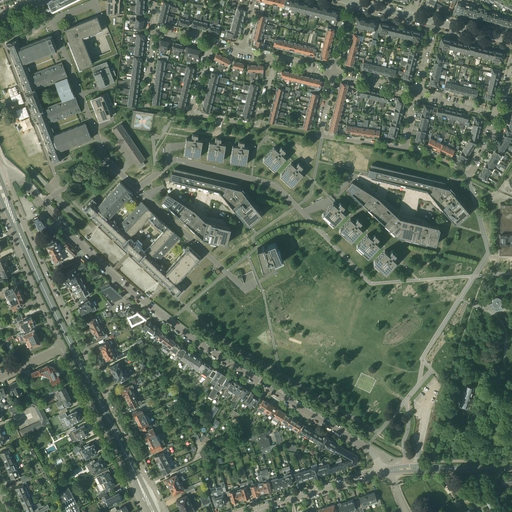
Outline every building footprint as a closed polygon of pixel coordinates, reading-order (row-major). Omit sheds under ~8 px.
[(73,0),(54,0),(53,1),(53,0),(48,3),(52,11),(57,9),(57,8),(73,0)] [(107,0),(107,13),(119,14),(120,2),(119,0),(107,0)] [(289,8),(290,8),(291,0),(290,0),(284,0),(283,7),(286,8),(285,12),(288,13),(289,8)] [(296,10),(299,11),(301,3),(299,2),(299,1),(295,0),(293,0),(294,1),(291,0),(290,8),(292,9),(291,12),(295,13),(296,10)] [(502,0),(500,6),(502,7),(503,6),(507,9),(511,1),(510,1),(510,0),(502,0)] [(163,1),(162,6),(177,10),(178,10),(179,8),(172,6),(173,4),(170,3),(163,1)] [(441,8),(436,6),(426,1),(424,6),(428,8),(428,6),(441,10),(441,8)] [(303,3),(301,3),(299,11),(302,11),(301,14),(306,15),(306,12),(309,13),(311,5),(308,4),(308,3),(304,2),(303,3)] [(460,14),(461,14),(463,6),(460,5),(460,3),(457,2),(453,13),(460,15),(460,14)] [(465,6),(463,6),(461,14),(467,16),(470,3),(466,2),(465,6)] [(470,3),(467,16),(473,17),(475,8),(472,8),(473,4),(470,3)] [(315,15),(318,15),(320,7),(317,7),(318,5),(314,4),(314,6),(311,5),(309,13),(310,13),(310,16),(314,17),(315,15)] [(322,8),(320,7),(318,15),(321,16),(320,19),(324,20),(325,17),(327,18),(329,10),(327,9),(327,8),(322,6),(322,8)] [(478,9),(475,8),(473,17),(479,19),(482,8),(478,7),(478,9)] [(482,8),(479,19),(485,20),(487,12),(488,11),(485,11),(485,9),(482,8)] [(339,12),(329,10),(327,18),(330,18),(329,21),(330,21),(330,22),(336,24),(339,12)] [(492,13),(487,12),(485,20),(493,22),(495,13),(492,12),(492,13)] [(498,14),(495,13),(493,22),(500,23),(502,16),(497,15),(498,14)] [(196,28),(200,15),(197,14),(196,20),(193,19),(192,26),(196,28)] [(97,16),(64,28),(80,69),(93,64),(82,36),(102,29),(97,16)] [(502,16),(500,23),(500,24),(507,26),(507,25),(509,17),(506,17),(506,18),(502,17),(502,16)] [(363,28),(365,28),(367,20),(365,20),(365,18),(361,17),(360,18),(358,18),(356,26),(359,27),(358,29),(363,30),(363,28)] [(214,20),(211,20),(208,32),(213,33),(217,19),(217,18),(214,18),(214,20)] [(375,30),(377,23),(375,22),(375,20),(370,19),(370,21),(367,20),(365,28),(368,29),(367,31),(371,33),(372,30),(375,30)] [(142,30),(143,25),(130,21),(125,20),(125,29),(129,30),(127,27),(127,23),(132,24),(132,23),(135,24),(134,28),(131,27),(131,29),(130,28),(129,30),(136,31),(137,29),(142,30)] [(233,23),(232,27),(240,29),(241,23),(228,20),(227,22),(230,23),(230,22),(233,23)] [(265,22),(258,20),(256,24),(270,28),(273,29),(273,26),(271,26),(271,25),(265,24),(265,22)] [(377,23),(375,30),(378,31),(379,31),(381,32),(381,34),(385,36),(386,33),(389,33),(391,26),(391,25),(380,23),(377,23)] [(401,28),(391,26),(389,33),(392,34),(391,37),(395,38),(396,35),(399,36),(401,28)] [(411,31),(401,28),(399,36),(402,37),(401,40),(406,41),(407,38),(410,39),(412,31),(411,30),(411,31)] [(262,34),(263,31),(255,29),(254,34),(268,38),(270,38),(271,36),(262,34)] [(225,31),(222,30),(222,33),(225,33),(225,32),(227,33),(226,37),(234,40),(236,34),(225,31)] [(422,33),(412,31),(410,39),(413,39),(412,42),(416,43),(417,40),(420,41),(422,33)] [(52,128),(50,128),(49,124),(81,111),(62,62),(30,75),(28,71),(30,70),(29,67),(27,68),(25,63),(57,51),(51,35),(19,48),(18,45),(20,45),(18,39),(16,40),(15,40),(6,44),(7,47),(9,51),(11,55),(12,55),(26,91),(25,92),(28,100),(30,105),(31,106),(34,114),(35,114),(49,150),(48,150),(50,154),(49,155),(51,159),(53,163),(62,159),(62,158),(66,157),(64,151),(60,153),(59,151),(91,138),(86,123),(53,136),(51,132),(54,131),(52,128)] [(441,38),(439,46),(443,47),(442,49),(446,50),(447,48),(450,48),(452,40),(441,38)] [(256,40),(255,40),(254,44),(268,48),(269,46),(263,44),(263,42),(261,41),(256,40)] [(450,48),(449,53),(451,54),(451,52),(452,52),(457,53),(456,54),(459,55),(460,51),(462,43),(455,42),(455,41),(452,40),(450,48)] [(171,42),(165,41),(162,53),(164,54),(165,51),(165,52),(166,49),(169,50),(171,42)] [(175,57),(178,58),(180,50),(182,51),(184,45),(179,43),(176,55),(175,57)] [(462,43),(460,51),(463,52),(463,54),(465,55),(467,56),(467,55),(470,56),(471,53),(473,45),(468,44),(468,45),(467,45),(462,43)] [(0,45),(0,142),(4,154),(29,166),(30,165),(48,182),(53,177),(48,165),(49,164),(2,45),(0,45)] [(473,45),(471,53),(474,54),(473,57),(475,57),(477,58),(478,55),(481,56),(483,48),(478,47),(477,47),(477,46),(473,45)] [(195,57),(197,49),(192,47),(188,62),(188,64),(190,64),(192,56),(195,57)] [(483,48),(481,56),(484,57),(484,59),(488,61),(489,58),(492,58),(494,50),(493,50),(493,51),(483,48)] [(200,58),(202,50),(197,49),(195,57),(193,62),(196,62),(196,59),(195,59),(196,57),(200,58)] [(494,50),(492,58),(495,59),(494,62),(499,63),(499,60),(502,61),(504,53),(494,50)] [(403,53),(403,54),(408,55),(408,58),(415,60),(416,60),(417,56),(417,55),(409,53),(404,51),(403,53)] [(218,62),(222,55),(218,53),(218,52),(217,52),(217,53),(211,64),(213,66),(216,60),(218,62)] [(226,57),(225,57),(222,55),(218,62),(220,63),(218,68),(220,69),(226,57)] [(227,66),(230,60),(227,58),(226,57),(220,69),(222,70),(225,65),(227,66)] [(372,71),(372,72),(378,73),(381,59),(379,58),(379,60),(378,60),(378,63),(379,63),(378,65),(374,64),(372,71)] [(115,70),(111,72),(109,66),(107,61),(92,67),(100,87),(107,84),(114,81),(113,77),(117,75),(115,70)] [(236,75),(239,62),(240,62),(238,62),(234,61),(232,68),(235,68),(234,74),(232,74),(231,77),(235,78),(236,75)] [(243,70),(244,63),(240,62),(239,62),(236,75),(238,76),(240,70),(243,70)] [(399,62),(398,64),(400,65),(406,66),(405,68),(405,69),(412,71),(413,70),(414,65),(401,62),(399,62)] [(383,74),(389,76),(389,75),(392,64),(389,64),(389,66),(390,66),(389,68),(385,67),(383,74)] [(434,65),(433,70),(446,74),(447,71),(441,70),(442,67),(434,65)] [(185,73),(184,75),(192,77),(193,73),(180,69),(179,72),(185,73)] [(212,72),(210,77),(227,81),(229,81),(229,79),(225,78),(221,77),(222,74),(217,73),(215,73),(212,72)] [(485,75),(485,77),(497,80),(498,80),(499,75),(491,73),(487,72),(487,75),(485,75)] [(430,80),(430,81),(438,83),(443,84),(444,83),(444,82),(439,80),(439,78),(432,76),(431,76),(430,80)] [(485,80),(484,82),(489,84),(496,85),(497,80),(485,77),(484,80),(485,80)] [(445,82),(444,89),(449,90),(449,91),(449,90),(452,79),(449,78),(449,81),(450,81),(450,83),(445,82)] [(322,80),(317,79),(315,86),(321,88),(321,87),(324,87),(325,82),(322,81),(322,80)] [(455,91),(455,92),(460,93),(463,81),(461,80),(460,83),(461,84),(461,85),(456,84),(455,91)] [(460,93),(466,95),(466,94),(468,87),(469,82),(463,81),(460,93)] [(217,84),(209,82),(208,87),(225,91),(225,88),(216,86),(217,84)] [(466,94),(466,95),(471,96),(471,95),(474,84),(472,84),(471,86),(472,86),(472,88),(468,87),(466,94)] [(256,95),(257,90),(243,87),(243,89),(249,90),(248,93),(256,95)] [(277,87),(276,93),(289,96),(289,93),(283,92),(284,89),(277,87)] [(482,87),(482,89),(487,91),(486,94),(493,96),(494,96),(495,91),(495,90),(482,87)] [(181,93),(181,95),(188,97),(189,92),(176,89),(174,89),(174,90),(175,91),(181,93)] [(362,89),(359,102),(362,103),(363,97),(366,98),(368,91),(368,90),(362,89)] [(207,91),(206,96),(219,100),(220,97),(214,96),(215,93),(207,91)] [(379,93),(373,92),(370,105),(373,105),(374,100),(377,100),(378,93),(379,93)] [(92,99),(95,108),(95,109),(95,111),(96,110),(100,120),(106,117),(116,114),(108,93),(92,99)] [(246,100),(245,103),(253,105),(255,100),(241,96),(238,96),(237,98),(246,100)] [(275,97),(273,102),(286,105),(287,103),(281,102),(282,99),(275,97)] [(178,108),(185,109),(186,102),(174,99),(173,101),(179,102),(178,108)] [(212,105),(212,103),(204,101),(203,106),(216,109),(217,110),(218,107),(212,105)] [(251,115),(252,110),(238,106),(238,108),(244,110),(243,112),(243,113),(251,115)] [(272,107),(271,112),(284,115),(284,113),(278,111),(279,109),(272,107)] [(443,116),(447,117),(448,110),(443,109),(440,122),(442,122),(443,116)] [(243,113),(243,112),(238,111),(238,113),(240,114),(240,113),(243,114),(242,118),(250,120),(251,115),(243,113)] [(454,111),(453,112),(450,124),(453,125),(454,119),(457,120),(459,113),(459,112),(454,111)] [(421,115),(420,119),(421,119),(428,121),(433,122),(434,119),(434,118),(435,117),(429,115),(422,114),(421,113),(421,115)] [(464,114),(461,127),(463,127),(464,125),(466,126),(467,125),(467,122),(468,122),(469,115),(464,114)] [(276,121),(277,118),(270,117),(268,122),(281,125),(282,123),(276,121)] [(119,139),(118,140),(120,144),(122,143),(137,164),(140,167),(145,164),(143,160),(145,158),(136,145),(137,144),(136,142),(134,143),(121,124),(113,130),(119,139)] [(503,137),(510,142),(511,140),(511,134),(511,133),(505,132),(504,132),(503,137)] [(427,144),(432,147),(437,136),(435,135),(434,137),(435,138),(434,140),(431,138),(427,144)] [(507,146),(510,142),(503,137),(501,142),(507,146)] [(203,140),(186,138),(184,154),(200,157),(203,140)] [(478,139),(477,139),(471,138),(468,142),(475,146),(478,139)] [(440,143),(437,149),(437,150),(442,152),(442,151),(445,145),(447,141),(445,140),(444,142),(445,143),(444,144),(440,143)] [(223,160),(226,144),(210,141),(207,158),(223,160)] [(442,151),(447,154),(452,144),(449,142),(448,145),(449,145),(449,147),(445,145),(442,151),(442,152),(442,151)] [(475,146),(468,142),(465,147),(472,151),(475,146)] [(501,142),(498,146),(504,150),(507,146),(501,142)] [(454,145),(452,144),(447,154),(452,156),(455,150),(451,148),(452,146),(453,147),(454,145)] [(249,147),(233,145),(230,162),(246,164),(249,147)] [(502,154),(504,150),(498,146),(497,147),(496,147),(495,150),(502,154)] [(286,158),(274,147),(263,159),(275,170),(286,158)] [(469,155),(472,151),(465,147),(463,150),(469,155)] [(469,155),(463,150),(459,155),(466,159),(466,160),(469,155)] [(493,153),(492,155),(499,159),(502,154),(495,150),(493,153)] [(466,160),(466,159),(459,155),(458,157),(457,156),(455,158),(463,163),(466,160)] [(496,163),(499,159),(492,155),(490,159),(496,163)] [(490,159),(487,163),(494,167),(496,163),(490,159)] [(292,186),(303,174),(291,163),(280,175),(292,186)] [(491,172),(494,167),(487,163),(486,163),(484,167),(484,168),(491,172)] [(371,178),(374,179),(377,166),(372,164),(370,169),(369,168),(367,175),(372,176),(371,178)] [(379,180),(382,167),(377,166),(374,179),(379,180)] [(388,168),(382,167),(379,180),(384,182),(388,168)] [(484,168),(481,172),(488,176),(491,172),(484,168),(484,167),(484,168)] [(174,168),(173,172),(172,172),(170,179),(174,180),(174,182),(177,183),(180,170),(174,168)] [(390,183),(393,169),(388,168),(384,182),(390,183)] [(398,171),(393,169),(390,183),(395,184),(398,171)] [(186,171),(180,170),(177,183),(182,184),(186,171)] [(191,172),(186,171),(182,184),(188,186),(191,172)] [(400,185),(403,172),(398,171),(395,184),(400,185)] [(196,173),(191,172),(188,186),(193,187),(196,173)] [(408,173),(403,172),(400,185),(405,187),(408,173)] [(487,178),(488,176),(481,172),(479,176),(483,179),(481,181),(485,183),(488,179),(487,178)] [(193,187),(198,188),(201,175),(196,173),(193,187)] [(410,188),(414,175),(408,173),(405,187),(410,188)] [(207,176),(201,175),(198,188),(203,189),(207,176)] [(410,188),(416,189),(419,176),(414,175),(410,188)] [(212,177),(207,176),(203,189),(209,191),(212,177)] [(421,191),(424,177),(419,176),(416,189),(421,191)] [(209,191),(214,192),(217,178),(212,177),(209,191)] [(429,178),(424,177),(421,191),(426,192),(429,178)] [(222,180),(217,178),(214,192),(219,193),(222,180)] [(426,192),(429,193),(431,193),(432,193),(434,191),(441,186),(445,182),(435,180),(429,178),(426,192)] [(219,193),(222,194),(224,194),(227,181),(222,180),(219,193)] [(227,181),(224,194),(222,194),(247,224),(248,223),(249,224),(262,213),(256,206),(257,205),(243,188),(241,189),(233,187),(237,183),(227,181)] [(356,183),(352,181),(346,188),(347,189),(346,190),(350,194),(360,184),(357,182),(356,183)] [(162,264),(160,266),(157,262),(180,237),(142,202),(118,227),(115,224),(117,222),(114,219),(112,221),(109,218),(132,193),(120,182),(97,207),(95,205),(97,202),(93,199),(91,201),(84,208),(87,211),(87,212),(90,215),(94,217),(123,243),(122,244),(129,250),(129,251),(132,254),(132,253),(139,260),(140,259),(169,286),(168,287),(171,289),(171,290),(174,293),(178,295),(186,286),(182,283),(180,284),(178,282),(201,257),(189,246),(166,271),(163,268),(164,266),(162,264)] [(364,188),(360,184),(350,194),(354,198),(364,188)] [(470,212),(464,205),(465,204),(450,187),(449,188),(441,186),(434,191),(432,193),(431,193),(429,193),(455,223),(456,222),(457,223),(470,212)] [(365,189),(364,188),(354,198),(358,202),(368,192),(366,190),(365,189)] [(379,197),(366,190),(368,192),(358,202),(359,202),(362,205),(363,204),(397,235),(397,237),(427,244),(427,242),(436,244),(440,228),(439,228),(439,227),(400,217),(379,197)] [(172,196),(169,194),(168,194),(162,200),(163,201),(162,203),(166,207),(176,197),(173,194),(172,196)] [(170,210),(180,200),(176,197),(166,207),(170,210)] [(174,214),(183,204),(182,203),(182,202),(181,202),(180,200),(170,210),(174,214)] [(180,216),(203,238),(203,239),(218,243),(218,241),(227,244),(231,227),(229,227),(230,226),(205,220),(195,210),(182,202),(182,203),(183,204),(174,214),(175,215),(175,214),(178,217),(180,216)] [(334,225),(345,213),(333,202),(322,214),(334,225)] [(511,204),(501,204),(500,238),(499,254),(511,254),(511,204)] [(38,229),(44,227),(49,233),(54,228),(54,229),(54,228),(46,220),(42,215),(39,216),(38,216),(34,218),(35,221),(38,229)] [(351,241),(362,229),(350,218),(339,230),(351,241)] [(112,240),(98,227),(97,226),(96,226),(90,220),(88,224),(85,227),(80,232),(102,253),(114,265),(116,266),(118,262),(119,263),(124,257),(126,254),(113,242),(114,242),(112,240)] [(380,245),(368,234),(356,246),(368,257),(380,245)] [(51,254),(71,244),(66,239),(62,242),(57,245),(56,242),(54,242),(52,239),(45,242),(51,254)] [(283,261),(284,261),(278,247),(276,243),(275,244),(275,243),(268,246),(268,248),(265,249),(265,246),(257,248),(260,258),(257,259),(261,267),(252,270),(252,271),(260,289),(290,277),(284,262),(276,265),(276,264),(278,263),(279,264),(283,261)] [(64,259),(65,262),(74,257),(73,256),(77,251),(71,244),(51,254),(53,259),(52,260),(53,263),(55,262),(55,263),(57,262),(58,264),(59,264),(62,262),(63,261),(62,259),(64,259)] [(385,273),(397,261),(385,250),(373,262),(385,273)] [(161,292),(164,289),(159,284),(158,282),(157,283),(143,270),(129,256),(126,259),(121,265),(118,268),(117,268),(134,283),(153,301),(161,292)] [(241,275),(252,271),(252,270),(261,267),(257,259),(257,257),(236,265),(241,275)] [(0,269),(8,266),(5,258),(0,259),(0,269)] [(63,279),(65,279),(65,280),(76,275),(74,271),(85,266),(84,263),(62,274),(63,276),(62,277),(63,279)] [(12,273),(8,266),(0,269),(0,275),(2,274),(3,277),(12,273)] [(66,285),(67,285),(68,285),(69,286),(69,287),(81,281),(83,280),(79,273),(76,275),(65,280),(64,282),(66,285)] [(81,281),(69,287),(67,287),(70,292),(71,291),(72,291),(72,293),(84,287),(86,287),(86,286),(84,283),(83,284),(81,281)] [(17,285),(8,289),(5,290),(5,291),(7,295),(6,295),(8,300),(21,294),(20,293),(21,293),(22,292),(21,290),(19,290),(17,285)] [(113,302),(123,297),(110,286),(102,290),(113,299),(112,300),(113,302)] [(84,287),(72,293),(73,293),(71,294),(71,295),(72,298),(73,298),(74,298),(76,300),(85,295),(85,296),(90,294),(88,289),(87,289),(86,287),(84,287)] [(21,294),(8,300),(10,304),(11,303),(12,306),(11,307),(13,312),(19,309),(17,305),(24,302),(22,298),(23,297),(24,296),(23,294),(21,294)] [(96,309),(92,302),(93,302),(93,301),(95,301),(93,298),(92,299),(91,298),(88,300),(87,297),(78,301),(79,305),(80,308),(79,308),(79,309),(80,312),(81,312),(82,312),(87,309),(89,313),(96,309)] [(498,310),(499,311),(502,309),(501,305),(502,302),(500,298),(497,297),(493,299),(492,303),(489,304),(490,308),(491,307),(492,309),(497,310),(498,310)] [(127,308),(125,311),(124,310),(118,313),(119,316),(122,314),(124,316),(125,315),(126,315),(127,314),(129,316),(132,313),(133,314),(135,311),(135,310),(135,309),(133,307),(132,308),(130,307),(128,309),(127,308)] [(138,313),(129,317),(132,323),(144,318),(138,313)] [(19,327),(21,331),(23,331),(24,330),(35,325),(36,324),(36,323),(35,321),(34,320),(33,321),(31,316),(27,318),(27,317),(24,318),(24,319),(24,320),(22,316),(16,319),(12,321),(13,323),(17,321),(19,324),(20,323),(21,326),(19,327)] [(90,327),(101,321),(98,316),(91,319),(91,318),(87,320),(88,321),(87,321),(90,327)] [(138,325),(146,331),(152,324),(151,323),(151,322),(150,321),(148,321),(147,320),(143,325),(140,323),(138,325)] [(91,331),(92,331),(93,333),(102,329),(103,328),(101,325),(102,325),(101,321),(90,327),(90,328),(91,331)] [(151,335),(152,334),(157,328),(156,327),(156,326),(155,325),(153,325),(152,324),(146,331),(143,334),(145,336),(148,333),(151,335)] [(161,331),(157,328),(152,334),(154,336),(153,338),(155,339),(161,331)] [(24,330),(23,331),(21,331),(17,333),(19,337),(20,336),(22,341),(28,338),(29,341),(26,343),(29,347),(31,346),(32,346),(33,349),(37,347),(35,344),(41,342),(35,329),(24,334),(24,332),(25,332),(24,330)] [(105,334),(102,329),(93,333),(93,334),(94,334),(97,340),(103,337),(104,338),(108,336),(106,333),(105,334)] [(159,340),(161,341),(166,335),(161,331),(155,339),(154,341),(156,343),(157,341),(159,340)] [(166,335),(161,341),(163,343),(162,345),(163,345),(161,347),(163,348),(170,338),(169,337),(169,335),(167,334),(166,335)] [(170,338),(163,348),(168,351),(175,341),(174,341),(175,340),(173,339),(172,339),(170,338)] [(100,346),(101,349),(101,351),(102,352),(103,353),(113,348),(109,340),(105,342),(106,343),(100,346)] [(174,356),(176,353),(181,346),(180,345),(180,344),(178,343),(177,343),(176,342),(169,352),(168,352),(166,354),(168,356),(170,353),(174,356)] [(186,349),(181,346),(176,353),(174,356),(173,358),(175,360),(178,355),(181,357),(186,349)] [(113,348),(103,353),(103,354),(104,356),(105,357),(107,360),(112,357),(113,358),(119,355),(115,347),(113,348)] [(187,361),(191,353),(186,349),(181,357),(178,362),(179,363),(182,359),(183,360),(184,359),(187,361)] [(120,358),(131,353),(130,350),(119,356),(120,358)] [(192,364),(197,357),(191,353),(187,361),(182,368),(184,370),(189,362),(192,364)] [(198,358),(197,357),(192,364),(191,365),(193,366),(197,368),(202,360),(201,360),(201,359),(200,357),(198,358)] [(200,374),(202,371),(207,364),(206,363),(206,362),(204,361),(203,361),(202,360),(197,368),(195,371),(197,372),(200,374)] [(113,372),(122,368),(120,365),(123,364),(121,361),(110,367),(113,372)] [(212,367),(207,364),(202,371),(200,374),(195,382),(197,384),(202,376),(205,378),(212,367)] [(30,370),(24,373),(26,378),(29,376),(30,378),(34,377),(37,375),(40,376),(42,375),(51,378),(51,379),(53,384),(61,380),(58,375),(60,373),(59,371),(56,370),(54,367),(48,365),(34,372),(31,373),(30,370)] [(122,368),(113,372),(112,373),(115,380),(117,380),(117,381),(118,381),(119,381),(120,380),(120,379),(121,379),(121,380),(130,376),(126,369),(123,370),(122,368)] [(213,379),(218,371),(213,368),(202,385),(203,386),(207,381),(210,377),(209,377),(210,376),(213,378),(213,379)] [(215,385),(222,374),(218,371),(213,379),(211,382),(215,385)] [(222,384),(227,376),(222,374),(215,385),(208,396),(213,399),(214,397),(216,394),(218,391),(220,386),(218,385),(219,382),(222,384)] [(226,387),(231,380),(231,379),(227,376),(222,384),(220,386),(218,391),(219,391),(222,388),(225,389),(226,387)] [(136,385),(142,382),(140,377),(132,381),(133,383),(132,384),(133,386),(136,384),(136,385)] [(233,380),(232,381),(231,380),(226,387),(228,388),(223,395),(226,396),(227,395),(229,396),(232,392),(238,383),(237,383),(237,382),(236,381),(235,381),(233,380)] [(21,387),(18,381),(10,385),(13,391),(13,390),(16,396),(22,393),(20,387),(21,387)] [(238,384),(238,383),(232,392),(235,393),(231,400),(234,401),(243,387),(241,385),(241,384),(239,383),(238,383),(238,384)] [(125,395),(133,391),(131,387),(134,386),(133,386),(132,384),(121,389),(123,392),(122,392),(122,393),(123,395),(124,395),(124,396),(125,395)] [(463,394),(471,397),(475,387),(467,384),(463,394)] [(232,406),(235,407),(241,397),(244,399),(249,390),(244,387),(232,406)] [(63,399),(69,395),(65,388),(59,391),(63,399)] [(128,401),(136,397),(133,391),(125,395),(126,397),(126,398),(126,400),(127,401),(128,401)] [(249,407),(257,395),(251,392),(245,402),(250,406),(249,407)] [(471,397),(463,394),(459,405),(467,408),(471,397)] [(71,399),(69,395),(63,399),(56,402),(58,406),(63,403),(63,404),(65,403),(66,407),(73,403),(72,401),(73,401),(72,398),(71,399)] [(257,395),(249,407),(251,409),(254,404),(257,406),(262,398),(257,395)] [(129,405),(130,405),(131,407),(142,402),(140,399),(138,400),(136,397),(128,401),(128,402),(128,404),(129,405)] [(263,411),(269,403),(263,399),(259,407),(260,408),(260,409),(263,411)] [(35,408),(39,402),(34,400),(33,400),(30,401),(32,406),(34,407),(35,408)] [(136,418),(144,414),(143,411),(146,409),(145,407),(149,406),(147,401),(145,402),(136,407),(137,410),(133,412),(133,413),(133,414),(133,415),(134,416),(134,415),(135,416),(136,418)] [(267,412),(269,414),(274,406),(269,403),(263,411),(266,413),(267,412)] [(210,422),(219,408),(214,405),(206,420),(210,422)] [(269,414),(274,417),(279,409),(274,406),(269,414)] [(279,409),(274,417),(273,419),(278,422),(284,412),(279,409)] [(65,412),(60,415),(59,415),(61,419),(64,418),(67,425),(70,424),(82,418),(80,414),(79,414),(77,411),(73,412),(69,414),(70,414),(67,416),(65,412)] [(40,418),(48,421),(44,413),(39,415),(40,418)] [(286,426),(287,425),(292,417),(290,415),(289,414),(288,413),(287,414),(286,413),(282,420),(286,422),(284,424),(286,426)] [(139,423),(147,419),(148,419),(147,416),(145,417),(144,414),(136,418),(135,419),(136,421),(137,421),(138,421),(139,423)] [(292,428),(297,420),(292,417),(287,425),(290,426),(288,429),(291,430),(292,428)] [(148,419),(147,419),(139,423),(139,424),(139,425),(139,426),(139,427),(140,428),(141,428),(141,429),(142,428),(143,429),(151,425),(149,422),(151,421),(150,418),(148,419)] [(297,420),(292,428),(297,431),(302,423),(297,420)] [(304,435),(309,427),(307,425),(306,426),(304,424),(299,432),(304,435)] [(88,433),(88,432),(87,430),(86,430),(85,430),(83,425),(76,429),(75,426),(72,427),(69,429),(64,432),(65,434),(70,432),(74,440),(87,434),(88,433)] [(309,427),(304,435),(309,438),(314,430),(312,429),(312,428),(309,427)] [(147,440),(156,435),(155,431),(158,430),(157,428),(154,429),(153,428),(148,430),(148,431),(144,434),(145,437),(146,439),(147,440)] [(232,437),(237,440),(242,432),(237,429),(232,437)] [(309,438),(314,441),(319,433),(319,432),(317,431),(316,432),(314,430),(309,438)] [(314,441),(319,444),(324,436),(321,435),(322,434),(319,432),(319,433),(314,441)] [(149,445),(150,446),(159,441),(163,439),(160,433),(156,435),(147,440),(148,442),(148,443),(149,445)] [(272,450),(270,445),(268,438),(267,438),(266,434),(258,436),(263,453),(272,450)] [(324,435),(324,436),(319,444),(324,446),(328,439),(329,438),(324,435)] [(324,446),(329,449),(334,442),(334,441),(332,439),(331,440),(329,439),(329,438),(328,439),(324,446)] [(98,452),(98,451),(98,450),(97,448),(96,447),(96,448),(92,441),(84,446),(82,442),(77,445),(80,451),(79,451),(83,459),(87,457),(87,458),(89,458),(90,457),(91,456),(91,455),(98,452)] [(161,444),(159,441),(150,446),(150,447),(150,449),(151,449),(153,452),(157,449),(158,451),(163,448),(161,444)] [(329,449),(334,452),(339,444),(336,443),(336,442),(334,441),(334,442),(329,449)] [(339,451),(344,454),(347,449),(344,447),(341,445),(340,445),(339,444),(334,452),(332,455),(335,456),(336,454),(337,454),(339,451)] [(154,456),(157,462),(166,457),(169,456),(168,452),(170,451),(168,448),(163,451),(163,452),(154,456)] [(3,459),(12,456),(9,449),(1,453),(3,459)] [(351,452),(347,449),(344,454),(350,457),(349,459),(357,460),(357,455),(354,453),(351,451),(351,452)] [(12,456),(3,459),(6,466),(14,462),(17,461),(14,455),(12,456)] [(157,462),(160,468),(169,463),(173,461),(170,456),(169,456),(166,457),(157,462)] [(336,464),(330,466),(332,471),(335,470),(336,471),(339,470),(339,469),(344,468),(342,463),(341,458),(336,457),(336,463),(336,464)] [(102,459),(94,463),(93,460),(88,463),(89,465),(88,466),(92,474),(97,472),(96,470),(105,466),(105,465),(105,464),(104,462),(103,462),(102,459)] [(342,463),(344,468),(349,466),(350,467),(353,466),(353,465),(357,464),(357,460),(349,459),(349,460),(342,463)] [(6,466),(9,472),(17,469),(21,467),(19,460),(17,461),(14,462),(6,466)] [(172,470),(177,467),(176,463),(174,464),(173,461),(169,463),(160,468),(163,474),(172,469),(172,470)] [(326,474),(326,473),(323,464),(323,462),(319,463),(320,466),(318,466),(320,475),(323,474),(323,475),(326,474)] [(311,465),(311,467),(314,477),(315,478),(321,476),(320,475),(318,466),(317,463),(311,465)] [(323,464),(326,473),(326,474),(329,473),(329,472),(332,471),(330,466),(329,463),(323,464)] [(188,469),(187,466),(177,471),(178,474),(188,469)] [(284,475),(287,485),(288,485),(288,486),(291,485),(291,484),(294,483),(293,480),(294,480),(292,474),(291,471),(290,466),(282,469),(283,469),(284,472),(284,475)] [(314,477),(311,467),(310,467),(311,468),(306,470),(309,478),(309,479),(312,478),(314,477)] [(17,469),(9,472),(12,479),(20,475),(17,469)] [(103,482),(104,483),(112,479),(109,474),(111,473),(108,469),(96,475),(100,484),(101,483),(103,482)] [(266,481),(263,482),(266,491),(267,492),(269,491),(269,490),(272,489),(269,478),(270,478),(269,475),(268,471),(267,469),(260,471),(262,477),(265,476),(266,481)] [(303,480),(300,471),(293,474),(292,470),(291,471),(292,474),(294,480),(296,479),(297,482),(300,481),(300,482),(303,481),(303,480)] [(300,471),(303,480),(306,479),(306,480),(309,479),(309,478),(306,470),(301,471),(301,470),(300,471)] [(167,485),(169,487),(180,482),(183,480),(181,476),(178,478),(176,474),(166,479),(168,483),(167,485)] [(280,488),(281,488),(280,487),(278,478),(277,475),(271,476),(274,489),(278,488),(278,489),(280,488)] [(281,477),(278,478),(280,487),(281,488),(284,487),(284,486),(287,485),(284,475),(284,476),(283,475),(281,476),(281,477)] [(511,485),(511,475),(501,475),(502,484),(502,486),(511,485)] [(263,492),(266,491),(263,482),(262,477),(259,478),(260,483),(257,484),(260,493),(261,494),(263,493),(263,492)] [(115,485),(112,479),(104,483),(103,482),(101,483),(104,489),(105,488),(107,491),(113,488),(112,487),(115,485)] [(248,481),(249,484),(250,484),(253,495),(256,494),(257,495),(259,495),(259,493),(260,493),(257,484),(253,485),(252,480),(248,481)] [(248,481),(240,484),(241,487),(244,498),(250,496),(249,492),(251,491),(249,485),(249,484),(248,481)] [(15,488),(18,494),(29,489),(25,482),(23,483),(23,484),(15,487),(15,488)] [(180,482),(169,487),(170,490),(172,491),(174,494),(184,489),(180,482)] [(234,488),(238,499),(244,498),(241,487),(238,488),(238,486),(237,485),(234,486),(234,488)] [(222,486),(216,488),(218,492),(219,496),(221,505),(222,504),(223,505),(225,505),(225,504),(226,503),(225,501),(227,501),(224,492),(223,490),(223,488),(222,486)] [(216,487),(211,488),(211,491),(212,496),(215,504),(216,504),(217,506),(218,507),(220,506),(220,505),(221,505),(219,496),(218,492),(216,488),(216,487)] [(67,511),(72,511),(79,509),(80,508),(69,488),(58,493),(67,511)] [(231,489),(232,490),(226,491),(228,496),(230,495),(232,501),(238,499),(234,488),(231,489)] [(32,495),(29,489),(18,494),(21,500),(29,497),(32,495)] [(107,494),(102,497),(105,503),(108,502),(110,505),(122,499),(122,498),(123,498),(121,495),(119,492),(109,497),(107,494)] [(375,492),(366,495),(370,504),(378,502),(379,505),(382,504),(380,498),(377,499),(375,492)] [(208,494),(200,498),(203,504),(206,503),(207,505),(211,503),(208,494)] [(180,507),(190,502),(186,495),(176,500),(179,504),(178,504),(178,505),(178,506),(178,507),(179,507),(180,507)] [(365,505),(370,504),(366,495),(359,497),(361,504),(359,505),(361,511),(363,511),(363,509),(366,508),(365,505)] [(21,500),(24,507),(32,503),(29,497),(21,500)] [(353,499),(347,501),(350,511),(354,511),(357,511),(360,511),(356,497),(353,498),(353,499)] [(350,511),(347,501),(341,503),(341,505),(338,506),(340,511),(350,511)] [(35,502),(32,503),(24,507),(24,508),(23,508),(25,511),(28,511),(35,509),(36,511),(39,510),(35,502)] [(191,505),(190,502),(180,507),(182,509),(181,510),(180,511),(191,511),(195,510),(192,504),(191,505)]
